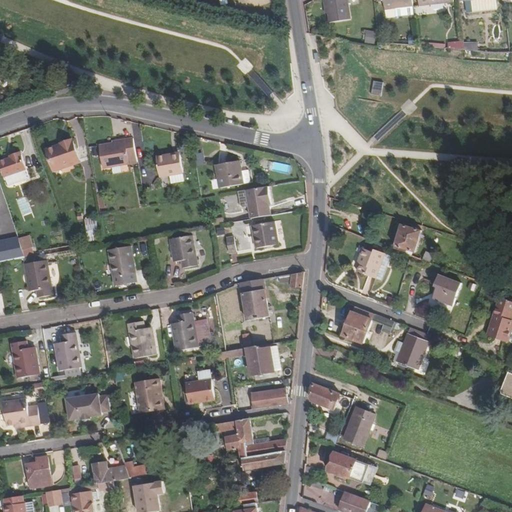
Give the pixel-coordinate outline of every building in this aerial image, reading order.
[(326,2),(328,18),(329,28),(351,25),(347,0),(350,0),(339,0),(326,2)] [(414,7),(413,0),(384,0),(386,10),(414,7)] [(501,1),(476,4),(478,16),(503,13),(501,1)] [(366,43),(376,43),(377,31),(367,31),(366,43)] [(138,157),(134,137),(128,138),(128,140),(101,145),(105,167),(133,162),(132,157),(138,157)] [(65,145),(50,150),(57,170),(83,160),(75,138),(64,141),(65,145)] [(65,145),(64,141),(48,146),(50,150),(65,145)] [(12,156),(0,160),(5,176),(28,168),(22,150),(11,154),(12,156)] [(170,153),(160,155),(164,176),(188,171),(184,153),(170,156),(170,153)] [(242,159),(222,163),(226,187),(247,183),(242,159)] [(250,204),(249,204),(252,219),(271,215),(269,204),(272,203),(270,186),(247,190),(250,204)] [(250,204),(247,190),(239,191),(241,202),(244,205),(249,204),(250,204)] [(27,196),(17,200),(23,216),(33,213),(27,196)] [(96,217),(86,219),(90,242),(100,240),(96,217)] [(275,221),(253,224),(257,247),(279,244),(275,221)] [(417,252),(423,230),(402,224),(395,248),(412,255),(413,255),(414,252),(417,252)] [(193,235),(170,239),(174,261),(182,260),(183,268),(197,265),(193,235)] [(25,258),(27,257),(20,236),(0,244),(0,254),(1,262),(25,258)] [(236,236),(228,237),(230,252),(238,251),(236,236)] [(373,278),(385,251),(377,248),(375,251),(364,245),(359,256),(361,257),(355,270),(373,278)] [(131,256),(134,255),(132,246),(110,250),(116,284),(131,282),(129,274),(134,273),(131,256)] [(433,263),(436,255),(428,252),(425,259),(433,263)] [(31,273),(34,291),(39,290),(40,298),(55,295),(48,254),(27,257),(25,258),(28,274),(31,273)] [(303,288),(304,272),(293,274),(291,286),(303,288)] [(433,298),(453,307),(462,283),(439,274),(435,283),(439,285),(433,298)] [(270,317),(265,279),(242,283),(248,321),(270,317)] [(511,325),(511,321),(511,299),(505,298),(502,306),(498,305),(495,314),(499,315),(492,335),(509,341),(511,333),(511,325)] [(363,344),(371,323),(374,315),(354,307),(352,313),(351,313),(341,336),(363,344)] [(176,341),(174,341),(175,352),(198,348),(192,313),(177,316),(178,323),(173,324),(176,341)] [(499,315),(495,314),(488,334),(492,335),(499,315)] [(382,327),(385,318),(374,315),(371,323),(382,327)] [(385,318),(382,327),(380,332),(387,334),(393,322),(385,318)] [(151,345),(148,329),(144,329),(143,321),(128,324),(133,358),(155,355),(154,345),(151,345)] [(416,370),(429,337),(410,329),(404,342),(398,340),(394,351),(400,353),(397,362),(416,370)] [(60,361),(57,361),(59,371),(81,368),(75,334),(61,336),(62,343),(57,344),(60,361)] [(34,366),(31,349),(26,349),(25,342),(11,344),(17,379),(28,377),(29,382),(39,380),(38,376),(39,375),(37,366),(34,366)] [(259,350),(258,347),(248,348),(249,355),(252,376),(275,372),(271,348),(259,350)] [(249,355),(248,348),(242,350),(228,352),(229,358),(249,355)] [(238,370),(241,378),(248,375),(245,367),(238,370)] [(511,373),(507,371),(500,389),(501,389),(500,392),(511,396),(511,373)] [(161,388),(164,388),(162,378),(139,383),(143,412),(164,409),(161,388)] [(199,400),(216,398),(212,380),(187,384),(191,405),(199,403),(199,400)] [(46,391),(45,383),(35,384),(36,393),(46,391)] [(314,384),(312,400),(336,409),(341,394),(314,384)] [(290,403),(287,389),(252,394),(255,409),(255,410),(290,403)] [(100,395),(68,400),(71,421),(83,419),(83,421),(94,420),(93,417),(104,415),(103,412),(111,411),(109,396),(101,397),(100,395)] [(19,424),(19,428),(41,424),(39,406),(28,408),(27,399),(4,403),(7,426),(15,425),(19,424)] [(375,415),(356,407),(343,440),(362,448),(375,415)] [(217,433),(222,432),(239,429),(240,434),(227,437),(229,449),(239,447),(240,458),(286,451),(287,438),(255,445),(250,419),(215,424),(217,433)] [(286,451),(240,458),(236,459),(239,471),(285,463),(286,451)] [(358,461),(336,453),(329,471),(351,479),(358,461)] [(38,462),(28,464),(32,488),(53,485),(48,457),(37,459),(38,462)] [(126,466),(131,477),(148,474),(146,465),(134,467),(133,461),(125,463),(126,466)] [(131,477),(126,466),(109,469),(108,464),(107,463),(94,465),(97,483),(98,483),(113,481),(131,477)] [(74,467),(78,477),(83,475),(80,465),(74,467)] [(113,481),(98,483),(99,488),(104,488),(105,492),(115,490),(113,481)] [(425,494),(432,496),(435,488),(428,485),(425,494)] [(61,504),(58,490),(45,492),(48,507),(61,504)] [(95,511),(92,491),(72,494),(75,511),(95,511)] [(240,507),(258,504),(259,504),(257,492),(238,495),(240,507)] [(346,511),(369,511),(372,503),(347,494),(341,510),(346,511)] [(3,511),(26,511),(25,503),(23,503),(22,496),(3,499),(5,507),(3,507),(3,511)]
